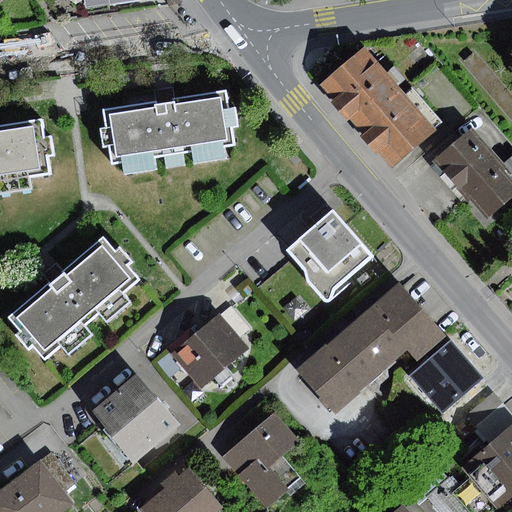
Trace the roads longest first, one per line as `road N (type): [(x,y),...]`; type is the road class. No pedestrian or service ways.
road 1 (residential): [(244,34),(511,352)]
road 2 (residential): [(244,34),(0,71)]
road 3 (residential): [(468,0),(244,34)]
